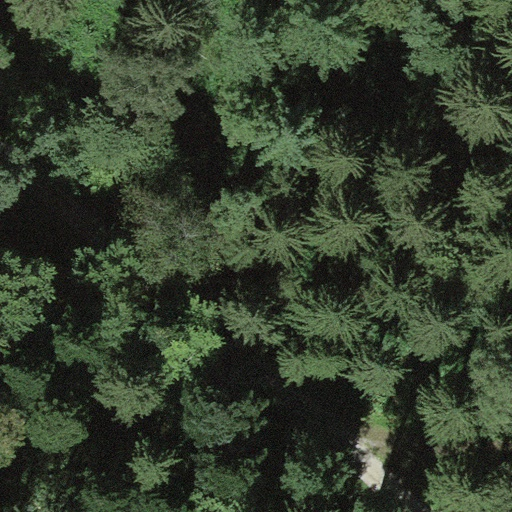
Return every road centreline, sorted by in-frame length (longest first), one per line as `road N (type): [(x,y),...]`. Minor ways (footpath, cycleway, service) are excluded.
road 1 (track): [(0,162),(394,511)]
road 2 (track): [(301,423),(511,405)]
